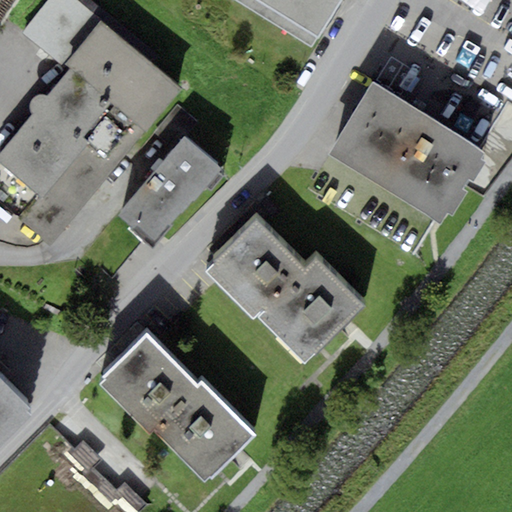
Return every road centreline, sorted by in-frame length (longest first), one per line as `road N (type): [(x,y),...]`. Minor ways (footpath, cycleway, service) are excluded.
road 1 (residential): [(182,259),(285,160),(388,0)]
road 2 (residential): [(182,259),(0,459)]
road 3 (track): [(511,339),(360,511)]
